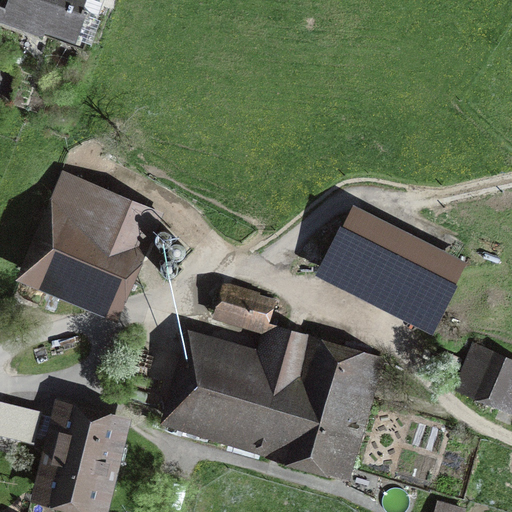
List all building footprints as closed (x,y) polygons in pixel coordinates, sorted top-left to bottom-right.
[(0,20),(44,35),(46,29),(75,39),(80,25),(99,32),(109,3),(100,0),(9,0),(6,11),(0,8),(0,20)] [(160,214),(130,202),(130,203),(65,175),(23,275),(98,305),(101,296),(112,301),(140,235),(149,239),(160,214)] [(429,325),(457,272),(353,219),(326,272),(429,325)] [(265,329),(274,300),(226,286),(217,314),(265,329)] [(161,417),(160,422),(273,454),(276,444),(339,462),(370,357),(274,330),(273,335),(276,336),(267,367),(175,339),(182,317),(148,307),(124,389),(127,400),(147,405),(146,412),(161,417)] [(511,413),(511,363),(474,346),(460,378),(479,386),(475,395),(511,413)] [(30,502),(68,511),(108,511),(132,420),(56,401),(30,502)] [(42,413),(0,402),(0,436),(34,445),(42,413)] [(437,511),(461,511),(462,509),(440,503),(437,511)]
